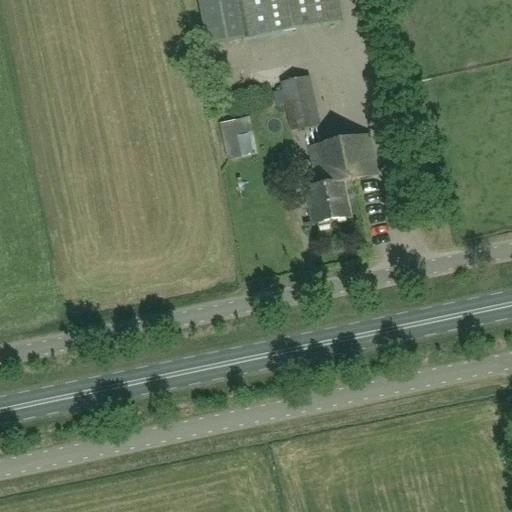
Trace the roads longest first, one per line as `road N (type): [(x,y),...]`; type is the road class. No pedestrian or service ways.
road 1 (unclassified): [(0,469),(511,362)]
road 2 (unclassified): [(0,361),(511,254)]
road 3 (primary): [(0,412),(511,307)]
